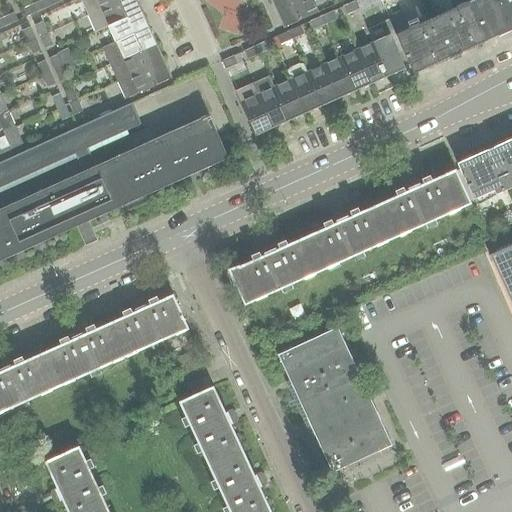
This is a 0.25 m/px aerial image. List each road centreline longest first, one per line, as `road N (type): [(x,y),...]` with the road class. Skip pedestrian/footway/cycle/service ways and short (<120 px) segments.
road 1 (tertiary): [(184,232),(511,79)]
road 2 (residential): [(309,511),(184,232)]
road 3 (tertiary): [(0,320),(184,232)]
